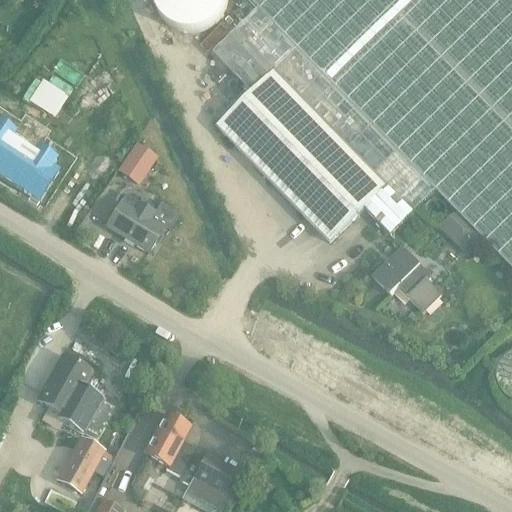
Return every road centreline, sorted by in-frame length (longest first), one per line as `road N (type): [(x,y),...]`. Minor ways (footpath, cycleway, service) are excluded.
road 1 (unclassified): [(511,510),(207,341),(0,213)]
road 2 (unknown): [(207,341),(258,248),(257,199)]
